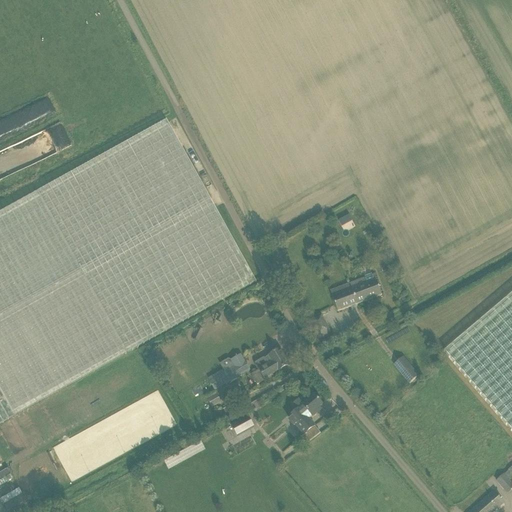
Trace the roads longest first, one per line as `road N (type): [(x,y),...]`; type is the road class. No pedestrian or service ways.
road 1 (track): [(119,0),(250,242)]
road 2 (unclassified): [(442,511),(313,356)]
road 3 (unclassified): [(250,242),(313,356)]
